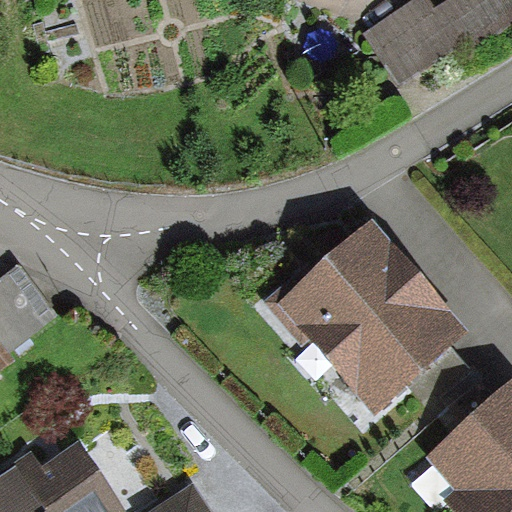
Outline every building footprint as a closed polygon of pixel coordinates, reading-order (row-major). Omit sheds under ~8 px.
[(425,0),(423,0),(369,38),(402,84),(464,40),(472,51),(511,23),(511,0),(460,0),(437,17),(425,0)] [(465,338),(371,230),(309,284),(301,275),(263,308),(304,354),(314,346),(375,416),(465,338)] [(53,323),(14,270),(0,280),(0,338),(12,354),(53,323)] [(0,379),(11,371),(0,355),(0,379)] [(448,511),(511,511),(511,393),(475,425),(434,460),(458,488),(440,503),(448,511)] [(33,463),(0,484),(0,511),(120,511),(79,448),(40,474),(33,463)] [(213,511),(195,483),(149,511),(213,511)]
